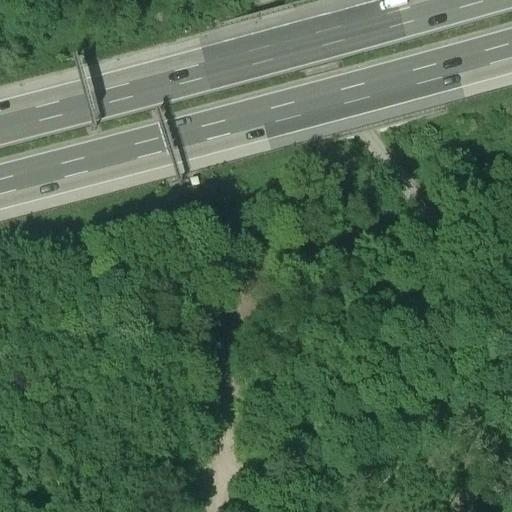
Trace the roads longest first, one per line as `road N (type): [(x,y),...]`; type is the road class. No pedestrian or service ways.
road 1 (unclassified): [(235,511),(358,371),(449,238),(265,0)]
road 2 (motorway): [(0,196),(511,60)]
road 3 (motorway): [(440,0),(0,117)]
